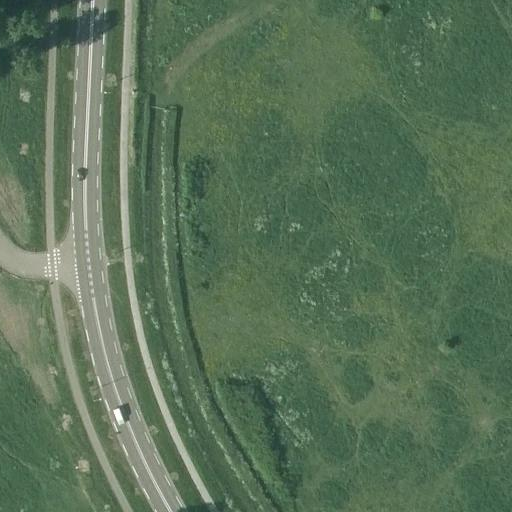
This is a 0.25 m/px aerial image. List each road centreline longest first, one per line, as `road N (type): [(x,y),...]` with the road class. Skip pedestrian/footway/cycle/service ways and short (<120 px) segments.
road 1 (primary): [(86,264),(90,0)]
road 2 (primary): [(169,511),(112,383),(86,264)]
